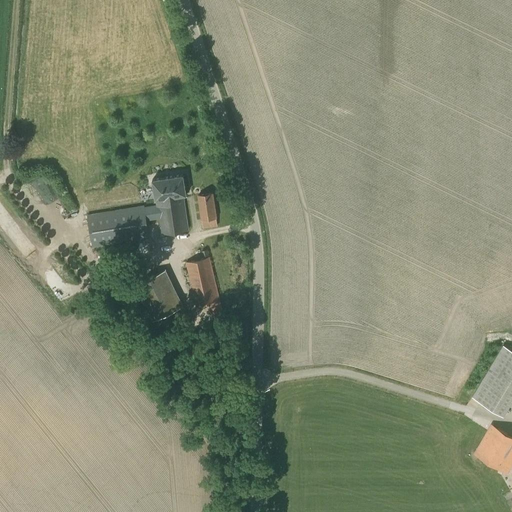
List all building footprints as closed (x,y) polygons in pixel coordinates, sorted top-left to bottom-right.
[(152,179),(156,200),(157,204),(144,206),(144,205),(110,210),(116,243),(150,237),(147,220),(160,218),(162,234),(189,229),(184,195),(186,195),(183,174),(152,179)] [(217,217),(214,192),(198,194),(201,219),(202,219),(203,228),(218,226),(217,217)] [(196,304),(208,301),(212,319),(224,317),(222,306),(224,306),(222,298),(220,299),(208,249),(202,250),(203,258),(186,262),(196,304)] [(166,269),(135,285),(153,320),(183,305),(166,269)] [(472,396),(503,415),(511,400),(511,349),(504,344),(472,396)] [(511,435),(491,423),(474,453),(508,473),(511,466),(511,435)]
